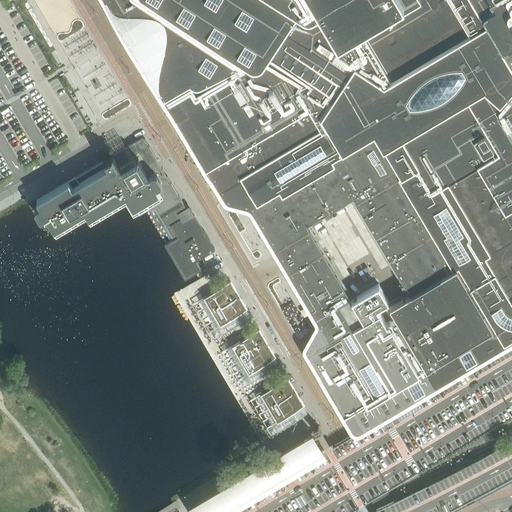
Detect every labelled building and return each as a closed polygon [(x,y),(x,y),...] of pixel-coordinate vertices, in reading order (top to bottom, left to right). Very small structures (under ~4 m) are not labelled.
[(61,0),(31,0),(56,42),(112,11),(105,0),(81,0),(67,9),(61,0)] [(105,0),(117,19),(117,20),(118,20),(119,21),(120,22),(121,22),(122,22),(123,22),(130,21),(132,24),(131,24),(130,25),(130,26),(130,27),(130,28),(130,29),(130,30),(131,31),(132,31),(132,32),(133,32),(134,32),(135,32),(136,32),(136,31),(147,50),(148,50),(145,52),(147,60),(147,61),(147,62),(146,63),(145,66),(145,67),(146,67),(146,68),(153,80),(183,63),(149,6),(145,0),(134,0),(128,4),(126,1),(125,0),(105,0)] [(162,0),(154,5),(161,18),(162,19),(185,5),(182,0),(162,0)] [(443,242),(449,253),(456,265),(462,261),(478,288),(500,324),(426,368),(411,377),(357,409),(355,411),(357,415),(356,416),(355,417),(355,418),(355,419),(355,421),(356,422),(357,423),(359,423),(360,423),(361,423),(363,426),(436,382),(454,372),(496,347),(511,337),(511,69),(488,28),(486,25),(475,7),(486,0),(182,0),(185,5),(189,3),(193,11),(197,9),(205,23),(212,18),(216,25),(220,22),(224,30),(230,26),(234,33),(238,31),(242,38),(247,35),(252,43),(258,40),(261,46),(265,44),(269,51),(270,50),(285,60),(300,70),(315,80),(330,90),(337,95),(339,96),(340,97),(341,98),(342,99),(343,101),(343,102),(344,103),(344,105),(344,107),(344,108),(344,110),(344,111),(344,113),(343,115),(342,117),(341,118),(340,119),(339,120),(338,121),(337,122),(325,129),(322,131),(311,137),(299,144),(288,151),(277,157),(265,164),(254,171),(243,177),(242,178),(246,184),(245,185),(244,186),(244,187),(244,188),(244,189),(244,190),(245,191),(246,192),(247,192),(248,192),(249,192),(250,192),(254,198),(282,182),(281,181),(304,168),(327,155),(350,140),(374,127),(395,162),(402,174),(409,185),(416,197),(420,204),(429,219),(436,231),(443,242)] [(511,0),(486,0),(475,7),(486,25),(488,28),(511,69),(511,0)] [(185,5),(162,19),(166,27),(193,11),(189,3),(185,5)] [(153,4),(149,6),(183,63),(191,77),(200,92),(170,109),(172,112),(174,111),(182,124),(188,134),(186,135),(188,139),(190,138),(194,145),(198,151),(196,152),(197,154),(205,168),(229,154),(235,150),(251,140),(263,133),(274,127),(285,120),(308,107),(322,131),(325,129),(318,117),(311,105),(309,103),(307,99),(301,103),(259,128),(245,104),(244,103),(242,98),(218,113),(213,103),(212,103),(204,89),(196,76),(195,74),(186,61),(183,54),(178,46),(174,41),(170,32),(166,27),(162,19),(161,18),(154,5),(153,4)] [(193,11),(166,27),(170,32),(174,41),(205,23),(197,9),(193,11)] [(205,23),(174,41),(178,46),(183,54),(224,30),(220,22),(216,25),(212,18),(205,23)] [(224,30),(183,54),(186,61),(195,74),(196,76),(252,43),(247,35),(242,38),(238,31),(234,33),(230,26),(224,30)] [(252,43),(196,76),(204,89),(269,51),(265,44),(261,46),(258,40),(252,43)] [(269,51),(204,89),(212,103),(213,103),(285,60),(270,50),(269,51)] [(285,60),(213,103),(218,113),(242,98),(244,103),(245,104),(300,70),(285,60)] [(183,63),(153,80),(156,85),(161,94),(191,77),(183,63)] [(300,70),(245,104),(259,128),(301,103),(295,92),(315,80),(300,70)] [(191,77),(161,94),(170,109),(200,92),(191,77)] [(315,80),(295,92),(301,103),(307,99),(309,103),(330,90),(315,80)] [(330,90),(309,103),(311,105),(318,117),(343,102),(343,101),(342,99),(341,98),(340,97),(339,96),(337,95),(330,90)] [(343,102),(318,117),(325,129),(337,122),(338,121),(339,120),(340,119),(341,118),(342,117),(343,115),(344,113),(344,111),(344,110),(344,108),(344,107),(344,105),(344,103),(343,102)] [(308,107),(285,120),(299,144),(311,137),(322,131),(308,107)] [(285,120),(274,127),(288,151),(299,144),(285,120)] [(274,127),(263,133),(277,157),(288,151),(274,127)] [(350,140),(327,155),(349,190),(372,177),(395,162),(374,127),(350,140)] [(263,133),(251,140),(265,164),(277,157),(263,133)] [(186,207),(144,138),(144,137),(143,137),(142,137),(141,137),(105,158),(109,165),(72,187),(69,181),(37,199),(40,203),(35,206),(35,207),(35,208),(35,210),(39,217),(40,217),(41,218),(42,218),(44,217),(47,215),(54,227),(85,209),(89,215),(126,193),(137,211),(149,205),(155,207),(164,222),(168,219),(171,224),(181,218),(183,222),(195,215),(189,205),(186,207)] [(235,150),(229,154),(243,177),(254,171),(265,164),(251,140),(235,150)] [(205,168),(219,191),(242,178),(243,177),(229,154),(205,168)] [(327,155),(304,168),(329,210),(331,209),(334,207),(346,200),(352,196),(349,190),(327,155)] [(372,177),(349,190),(352,196),(355,201),(402,174),(395,162),(372,177)] [(304,168),(281,181),(282,182),(307,223),(323,214),(329,210),(304,168)] [(402,174),(355,201),(362,213),(409,185),(402,174)] [(248,202),(245,204),(260,228),(285,214),(295,230),(307,223),(282,182),(254,198),(248,202)] [(409,185),(362,213),(372,229),(373,232),(420,204),(416,197),(409,185)] [(420,204),(373,232),(377,238),(378,240),(382,247),(429,219),(420,204)] [(285,214),(260,228),(273,250),(280,260),(280,261),(316,240),(307,223),(295,230),(285,214)] [(166,243),(186,277),(201,268),(196,260),(215,248),(195,215),(183,222),(181,218),(171,224),(168,219),(164,222),(161,224),(171,240),(166,243)] [(429,219),(382,247),(383,249),(385,252),(389,258),(436,231),(429,219)] [(436,231),(389,258),(390,260),(392,263),(396,270),(443,242),(436,231)] [(316,240),(280,261),(287,273),(323,251),(319,245),(316,240)] [(443,242),(396,270),(397,272),(399,275),(402,281),(449,253),(443,242)] [(323,251),(287,273),(294,284),(330,263),(328,260),(327,258),(323,251)] [(449,253),(402,281),(404,283),(409,293),(456,265),(449,253)] [(406,295),(389,305),(397,317),(426,368),(500,324),(478,288),(462,261),(456,265),(409,293),(406,295)] [(330,263),(294,284),(315,318),(350,297),(340,280),(337,274),(334,269),(330,263)] [(323,332),(309,346),(312,350),(322,344),(332,353),(337,357),(340,364),(344,375),(351,391),(357,409),(411,377),(403,370),(395,364),(381,353),(373,340),(375,338),(374,336),(372,338),(369,333),(373,330),(370,325),(366,327),(358,314),(361,313),(363,312),(365,311),(366,313),(377,307),(389,300),(379,283),(352,299),(346,303),(351,310),(359,324),(368,340),(358,346),(360,348),(355,352),(353,349),(349,351),(329,342),(323,332)] [(206,296),(193,303),(214,338),(226,331),(238,324),(240,323),(236,316),(242,313),(238,305),(243,302),(235,288),(230,292),(225,284),(217,289),(206,296)] [(350,297),(315,318),(323,332),(329,342),(349,351),(353,349),(355,352),(360,348),(358,346),(368,340),(359,324),(351,310),(346,303),(352,299),(350,297)] [(361,313),(358,314),(366,327),(370,325),(373,330),(369,333),(372,338),(374,336),(375,338),(373,340),(381,353),(395,364),(403,370),(411,377),(426,368),(397,317),(389,305),(384,308),(391,320),(387,323),(377,307),(366,313),(365,311),(363,312),(361,313)] [(234,344),(232,345),(249,374),(263,366),(271,361),(270,360),(266,353),(272,350),(264,337),(258,340),(254,332),(246,337),(234,344)] [(363,426),(353,432),(353,433),(371,462),(388,452),(511,378),(511,337),(496,347),(454,372),(436,382),(363,426)] [(251,372),(234,344),(222,350),(239,379),(251,372)] [(312,350),(307,353),(325,383),(345,417),(355,411),(357,409),(351,391),(344,375),(340,364),(337,357),(332,353),(322,344),(312,350)] [(325,450),(324,451),(357,506),(357,507),(348,511),(442,511),(473,497),(477,495),(506,479),(511,475),(511,378),(388,452),(371,462),(353,433),(325,450)] [(263,392),(251,399),(272,434),(294,421),(298,418),(297,417),(294,412),(299,409),(295,401),(300,398),(292,385),(287,388),(282,380),(274,385),(263,392)] [(403,511),(358,434),(355,437),(289,477),(232,511),(403,511)]
